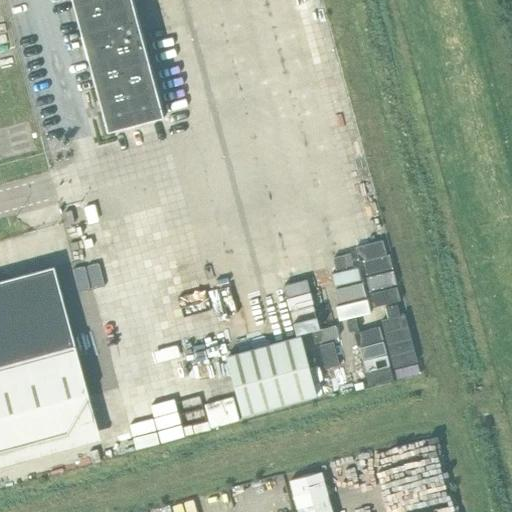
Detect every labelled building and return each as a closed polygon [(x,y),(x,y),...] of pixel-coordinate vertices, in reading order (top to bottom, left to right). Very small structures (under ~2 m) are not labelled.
[(73,0),(109,131),(165,116),(133,0),(73,0)] [(354,72),(318,81),(349,213),(342,215),(344,224),(353,222),(364,272),(399,264),(354,72)] [(231,124),(199,128),(202,156),(234,152),(231,124)] [(321,136),(294,146),(305,177),(332,168),(321,136)] [(261,156),(251,159),(256,178),(266,175),(261,156)] [(247,159),(238,161),(243,184),(252,182),(247,159)] [(246,206),(245,218),(264,219),(264,207),(246,206)] [(68,225),(74,223),(71,210),(65,212),(68,225)] [(182,248),(174,212),(122,225),(130,260),(182,248)] [(233,230),(222,232),(227,256),(238,254),(233,230)] [(312,266),(324,266),(326,236),(314,235),(312,266)] [(287,245),(249,256),(255,276),(293,265),(287,245)] [(120,283),(134,345),(212,328),(198,266),(120,283)] [(0,450),(68,433),(89,396),(76,346),(54,267),(0,281),(0,450)] [(202,332),(215,389),(233,385),(219,328),(202,332)] [(302,335),(227,355),(243,415),(318,395),(302,335)] [(145,368),(155,367),(152,347),(142,348),(145,368)] [(171,379),(154,379),(153,403),(170,404),(171,379)] [(298,511),(333,511),(323,473),(290,481),(298,511)]
